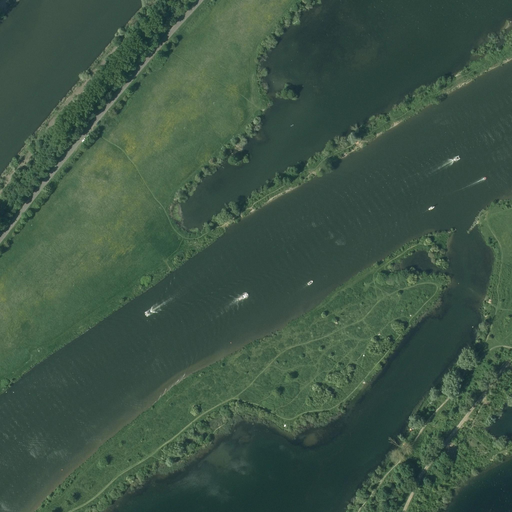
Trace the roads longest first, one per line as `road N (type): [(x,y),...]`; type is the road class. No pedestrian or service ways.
road 1 (unclassified): [(0,239),(200,0)]
road 2 (track): [(511,357),(421,476),(404,511)]
